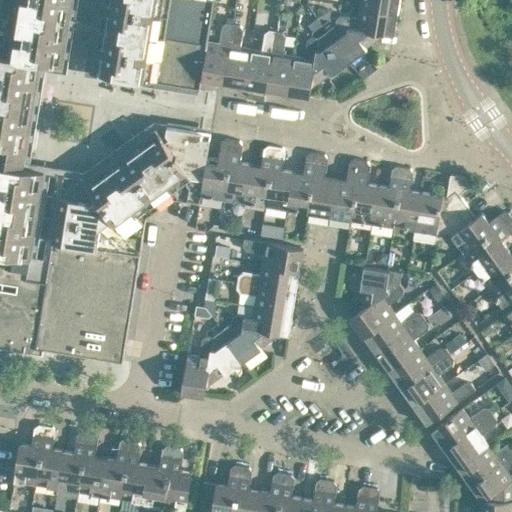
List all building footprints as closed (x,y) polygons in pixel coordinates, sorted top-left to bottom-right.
[(0,0),(0,274),(5,275),(7,266),(21,268),(23,256),(30,257),(34,235),(35,235),(38,215),(37,214),(45,169),(25,166),(42,61),(62,64),(72,0),(0,0)] [(215,1),(211,0),(103,0),(99,26),(186,40),(208,44),(215,1)] [(398,13),(400,0),(361,0),(361,7),(398,13)] [(394,35),(398,13),(361,7),(359,17),(341,14),(337,17),(336,24),(385,32),(384,33),(394,35)] [(224,82),(233,23),(226,22),(222,25),(219,43),(209,41),(208,44),(202,79),(224,82)] [(245,86),(251,48),(240,46),(243,29),(240,24),(233,23),(224,82),(245,86)] [(366,46),(384,33),(385,32),(336,24),(336,25),(328,31),(349,61),(367,48),(366,46)] [(179,83),(186,40),(99,26),(92,69),(179,83)] [(267,89),(276,30),(269,29),(265,32),(262,50),(251,48),(245,86),(267,89)] [(288,93),(294,55),(283,53),(286,35),(283,31),(276,30),(267,89),(288,93)] [(331,75),(349,61),(328,31),(319,37),(311,87),(311,86),(330,73),(331,75)] [(311,87),(319,37),(312,36),(307,39),(305,57),(294,55),(288,93),(310,96),(311,86),(311,87)] [(202,79),(208,44),(186,40),(179,83),(201,87),(202,79)] [(201,194),(208,155),(211,134),(155,125),(125,148),(113,131),(103,139),(115,155),(85,176),(64,172),(47,281),(44,280),(39,281),(37,282),(35,283),(33,284),(31,285),(30,286),(28,288),(27,289),(25,291),(25,293),(24,294),(23,296),(23,298),(0,293),(0,343),(3,344),(4,339),(11,340),(10,347),(42,352),(43,348),(48,349),(50,339),(61,340),(70,342),(68,352),(123,361),(147,216),(172,197),(200,202),(201,194)] [(223,197),(233,138),(226,137),(222,140),(219,157),(208,155),(201,194),(223,197)] [(245,201),(251,163),(240,161),(243,144),(240,140),(233,138),(223,197),(245,201)] [(266,204),(276,145),(269,144),(264,147),(262,165),(251,163),(245,201),(266,204)] [(287,208),(294,170),(283,168),(286,151),(283,146),(276,145),(266,204),(287,208)] [(309,211),(318,152),(311,151),(307,154),(304,172),(294,170),(287,208),(309,211)] [(330,215),(336,177),(325,175),(328,157),(325,153),(318,152),(309,211),(330,215)] [(351,218),(361,159),(354,158),(350,161),(347,179),(336,177),(330,215),(351,218)] [(373,222),(379,184),(368,182),(371,164),(368,160),(361,159),(351,218),(373,222)] [(394,225),(404,166),(396,165),(392,168),(389,185),(379,184),(373,222),(394,225)] [(415,228),(421,191),(411,189),(414,171),(411,167),(404,166),(394,225),(415,228)] [(443,226),(469,207),(460,194),(473,185),(466,176),(451,174),(448,195),(421,191),(415,228),(414,236),(437,240),(438,232),(439,225),(443,226)] [(465,252),(511,217),(511,215),(509,211),(504,211),(489,221),(483,212),(476,217),(469,207),(443,226),(439,225),(438,232),(452,234),(465,252)] [(511,217),(465,252),(477,270),(508,247),(502,238),(511,231),(511,217)] [(300,270),(304,247),(245,238),(243,245),(246,250),(264,252),(262,263),(300,270)] [(490,287),(511,271),(511,252),(508,247),(477,270),(490,287)] [(297,291),(300,270),(262,263),(260,274),(243,271),(239,274),(238,281),(297,291)] [(400,282),(402,271),(364,265),(361,288),(363,288),(359,311),(360,311),(400,282)] [(511,271),(490,287),(503,305),(511,298),(511,271)] [(218,278),(209,276),(205,298),(214,299),(218,278)] [(293,312),(297,291),(238,281),(237,288),(240,292),(257,295),(255,306),(293,312)] [(364,335),(395,313),(389,304),(404,294),(404,289),(400,282),(360,311),(359,311),(351,317),(364,335)] [(206,306),(204,305),(196,304),(195,314),(209,317),(212,314),(206,306)] [(290,334),(293,312),(255,306),(253,316),(236,314),(232,317),(230,324),(280,332),(279,332),(290,334)] [(377,352),(425,318),(421,312),(416,311),(401,322),(395,313),(364,335),(377,352)] [(389,370),(420,348),(414,339),(429,329),(429,324),(425,318),(377,352),(389,370)] [(261,346),(279,332),(280,332),(230,324),(222,330),(244,360),(262,348),(261,346)] [(244,360),(222,330),(213,336),(206,385),(206,386),(225,371),(226,373),(244,360)] [(213,336),(206,335),(202,338),(199,356),(188,354),(182,392),(205,395),(206,386),(206,385),(213,336)] [(2,346),(10,347),(11,340),(4,339),(3,344),(2,346)] [(50,339),(48,349),(59,351),(61,340),(50,339)] [(402,388),(450,353),(446,347),(441,346),(426,357),(420,348),(389,370),(402,388)] [(414,405),(445,383),(451,379),(445,370),(454,364),(454,359),(450,353),(402,388),(414,405)] [(427,423),(476,388),(471,382),(466,381),(451,392),(445,383),(414,405),(427,423)] [(445,448),(494,414),(490,409),(485,408),(470,418),(463,407),(432,430),(445,448)] [(458,466),(489,444),(483,436),(498,425),(498,420),(494,414),(445,448),(458,466)] [(36,483),(46,424),(39,423),(35,426),(32,444),(21,442),(14,480),(36,483)] [(58,487),(64,449),(53,448),(56,430),(53,426),(46,424),(36,483),(58,487)] [(78,497),(79,490),(88,431),(82,430),(77,433),(75,451),(64,449),(58,487),(57,493),(58,493),(63,494),(62,496),(72,497),(72,495),(77,496),(78,497)] [(101,494),(107,456),(96,454),(99,437),(96,433),(88,431),(79,490),(101,494)] [(121,497),(131,438),(124,437),(120,440),(117,458),(107,456),(101,494),(121,497)] [(143,501),(149,463),(138,461),(141,444),(138,440),(131,438),(121,497),(143,501)] [(470,483),(511,453),(511,443),(510,443),(496,453),(489,444),(458,466),(470,483)] [(164,504),(174,446),(167,444),(163,447),(160,465),(149,463),(143,501),(164,504)] [(181,447),(174,446),(164,504),(187,508),(192,470),(181,469),(184,451),(181,447)] [(511,453),(470,483),(483,501),(511,500),(511,476),(508,471),(511,468),(511,453)] [(234,511),(242,465),(235,464),(231,467),(228,484),(217,482),(216,487),(203,485),(198,511),(234,511)] [(256,511),(260,490),(249,488),(252,470),(249,466),(242,465),(234,511),(256,511)] [(278,511),(285,472),(278,471),(274,474),(271,491),(260,490),(256,511),(278,511)] [(300,511),(303,497),(292,495),(295,477),(292,473),(285,472),(278,511),(300,511)] [(322,511),(328,479),(321,478),(316,481),(313,498),(303,497),(300,511),(322,511)] [(343,511),(345,504),(335,502),(338,484),(335,480),(328,479),(322,511),(343,511)] [(365,511),(370,486),(363,485),(359,488),(356,505),(345,504),(343,511),(365,511)] [(377,487),(370,486),(365,511),(388,511),(389,511),(377,509),(380,491),(377,487)] [(511,511),(511,500),(483,501),(482,511),(511,511)]
